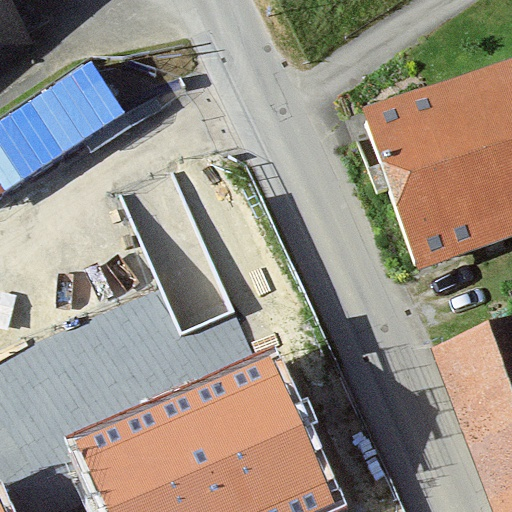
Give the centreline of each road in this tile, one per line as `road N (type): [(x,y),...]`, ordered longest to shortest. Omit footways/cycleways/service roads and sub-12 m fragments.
road 1 (unclassified): [(227,0),(458,511)]
road 2 (unknown): [(273,101),(429,0)]
